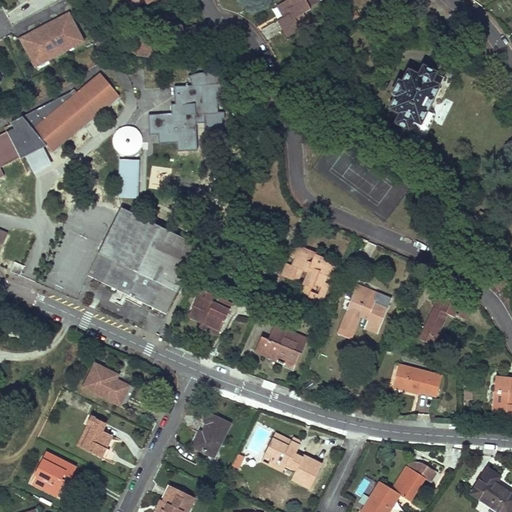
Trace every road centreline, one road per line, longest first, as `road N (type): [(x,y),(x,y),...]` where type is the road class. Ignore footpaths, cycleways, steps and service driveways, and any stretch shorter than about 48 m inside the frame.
road 1 (residential): [(204,0),(256,43),(281,99),(299,190),(309,203),(430,253),(497,307),(511,337)]
road 2 (tertiary): [(511,442),(367,430),(194,366)]
road 3 (tertiary): [(194,366),(0,279)]
road 4 (residential): [(123,511),(194,366)]
